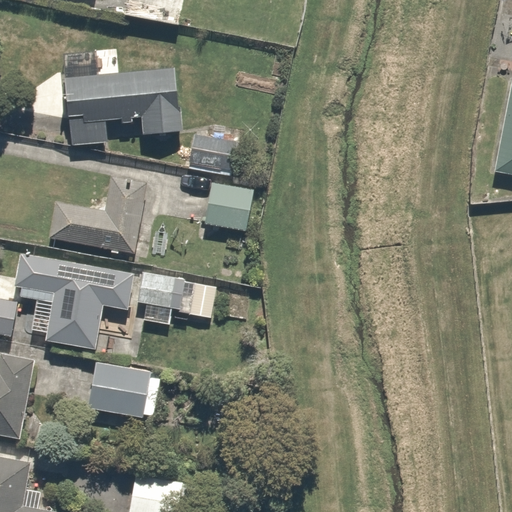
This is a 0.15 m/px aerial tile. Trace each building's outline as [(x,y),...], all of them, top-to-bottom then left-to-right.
[(181,0),(124,0),(122,13),(177,23),(181,0)] [(187,132),(179,60),(62,74),(70,146),(107,142),(104,116),(142,111),(145,137),(187,132)] [(511,60),(491,181),(511,184),(511,60)] [(233,139),(189,128),(181,160),(225,171),(233,139)] [(134,254),(146,185),(111,179),(106,207),(55,199),(48,239),(134,254)] [(259,217),(262,186),(210,182),(207,224),(245,227),(246,216),(259,217)] [(137,273),(20,252),(12,296),(38,300),(31,336),(95,347),(103,305),(131,310),(137,273)] [(143,321),(180,325),(185,274),(139,270),(135,306),(145,307),(143,321)] [(22,305),(0,302),(0,335),(19,338),(22,305)] [(0,434),(20,438),(32,360),(0,355),(0,434)] [(156,376),(147,367),(95,360),(88,410),(147,418),(150,391),(154,392),(156,376)] [(30,462),(0,457),(0,511),(54,511),(23,507),(30,462)] [(146,474),(133,473),(128,511),(200,511),(204,481),(168,477),(167,484),(145,481),(146,474)]
